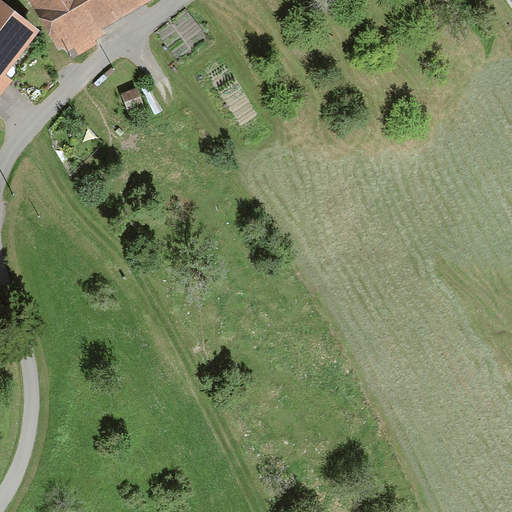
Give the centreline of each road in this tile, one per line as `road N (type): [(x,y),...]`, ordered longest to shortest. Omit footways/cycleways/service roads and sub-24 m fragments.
road 1 (residential): [(0,262),(31,390),(24,445),(0,502)]
road 2 (residential): [(170,0),(25,124),(0,163)]
